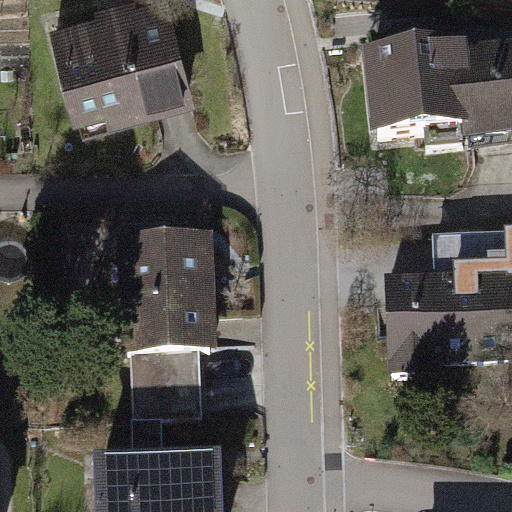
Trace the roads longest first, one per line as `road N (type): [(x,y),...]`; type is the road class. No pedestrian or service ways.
road 1 (residential): [(252,0),(280,129),(290,229),(295,477)]
road 2 (residential): [(501,511),(295,477)]
